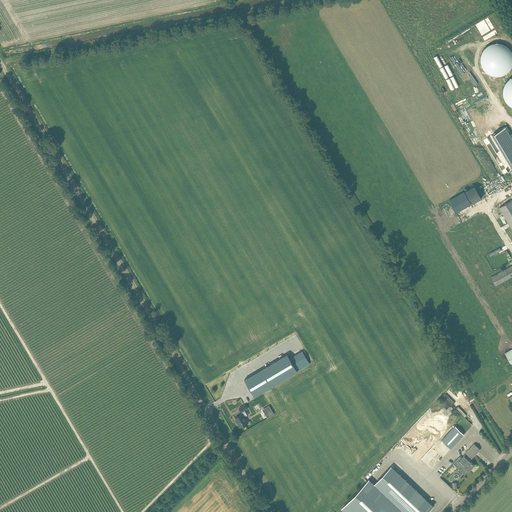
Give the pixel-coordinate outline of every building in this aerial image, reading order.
[(511,60),(511,58),(511,52),(502,44),(498,43),(489,43),(482,52),(481,54),(481,67),(489,73),(495,75),(499,75),(497,75),(505,74),(510,68),(511,63),(511,62),(511,60)] [(511,76),(506,81),(503,91),(503,95),(504,97),(510,106),(511,106),(511,76)] [(511,137),(506,127),(484,141),(504,175),(511,170),(511,137)] [(481,198),(474,186),(465,191),(472,203),(481,198)] [(450,201),(457,213),(471,204),(464,192),(450,201)] [(511,200),(499,208),(511,229),(511,200)] [(511,276),(511,265),(491,277),(495,286),(511,276)] [(208,340),(228,379),(293,345),(284,327),(272,333),(270,330),(273,329),(271,325),(266,327),(259,313),(208,340)] [(287,354),(244,379),(254,397),(293,374),(310,364),(302,351),(290,358),(287,354)] [(452,404),(459,397),(449,388),(443,395),(452,404)] [(237,424),(240,427),(247,423),(244,418),(245,418),(245,417),(247,415),(244,410),(247,409),(245,405),(239,408),(241,412),(242,414),(235,418),(238,423),(237,424)] [(268,412),(265,413),(268,417),(274,414),(269,405),(266,407),(268,412)] [(455,426),(441,440),(450,449),(464,435),(455,426)] [(453,464),(464,474),(468,470),(468,471),(474,465),(470,461),(472,458),(480,449),(474,444),(466,453),(461,459),(459,457),(453,464)] [(427,511),(433,506),(391,466),(374,484),(369,479),(341,508),(344,511),(427,511)]
